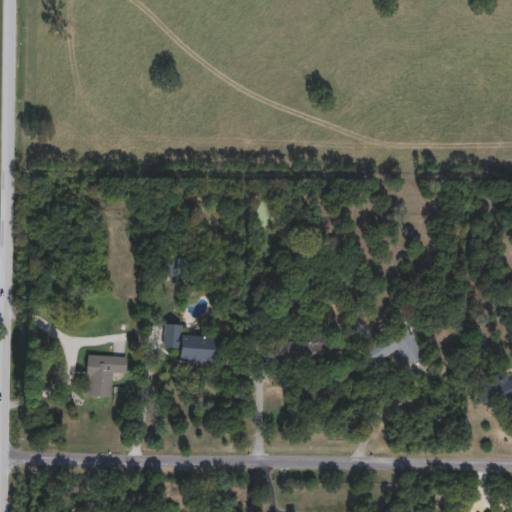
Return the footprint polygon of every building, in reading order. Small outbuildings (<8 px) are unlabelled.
[(217,337),(216,365),(179,364),(180,350),(162,349),(164,323),(182,324),(181,335),(217,337)] [(405,364),(400,351),(369,364),(361,347),(408,327),(421,357),(405,364)] [(343,361),(279,361),(279,339),(343,339),(343,361)] [(112,397),(84,396),(86,355),(126,357),(125,377),(113,377),(112,397)] [(511,399),(480,402),(479,383),(511,379),(511,399)]
